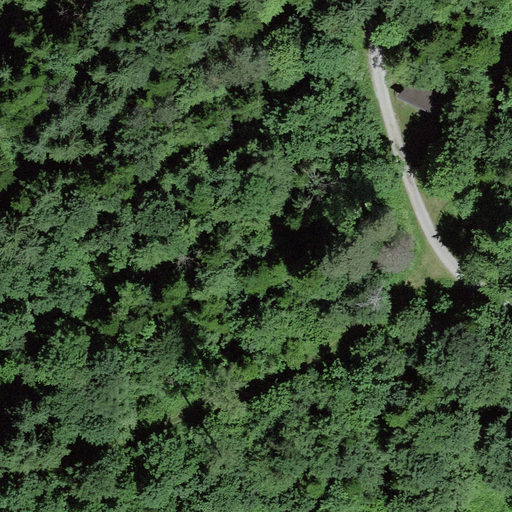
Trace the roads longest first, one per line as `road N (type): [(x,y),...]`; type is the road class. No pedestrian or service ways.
road 1 (track): [(441,255),(319,347),(0,466)]
road 2 (track): [(373,0),(378,74),(404,175),(466,290),(511,307)]
road 3 (track): [(426,219),(486,150),(511,49)]
